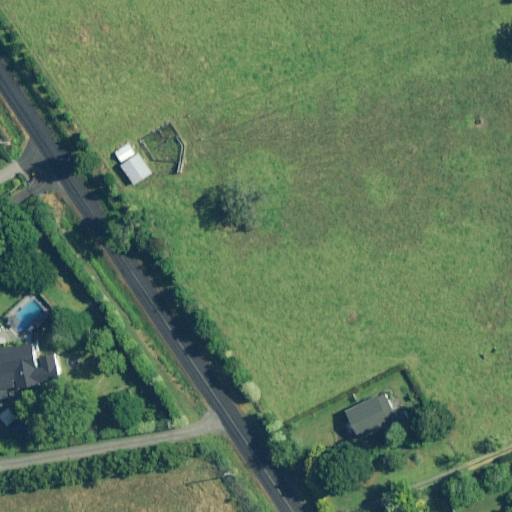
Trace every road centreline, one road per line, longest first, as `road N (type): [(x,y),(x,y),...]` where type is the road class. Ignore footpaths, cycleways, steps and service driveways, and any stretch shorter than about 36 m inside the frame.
road 1 (unclassified): [(224,412),(0,81)]
road 2 (unclassified): [(0,465),(188,432),(224,412)]
